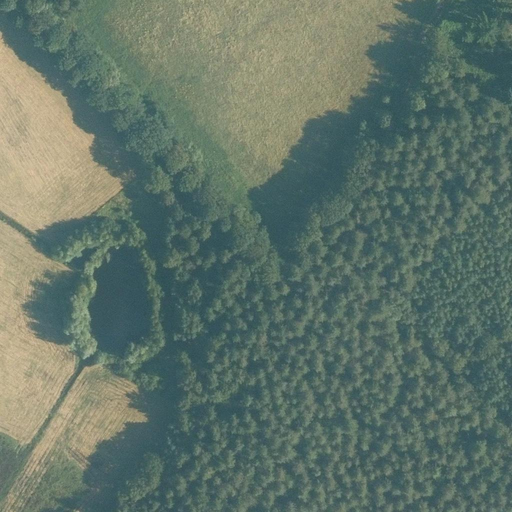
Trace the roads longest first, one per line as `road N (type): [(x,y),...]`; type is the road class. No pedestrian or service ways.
road 1 (track): [(27,0),(267,263),(316,232)]
road 2 (track): [(511,427),(316,232)]
road 3 (track): [(316,232),(372,150),(446,0)]
